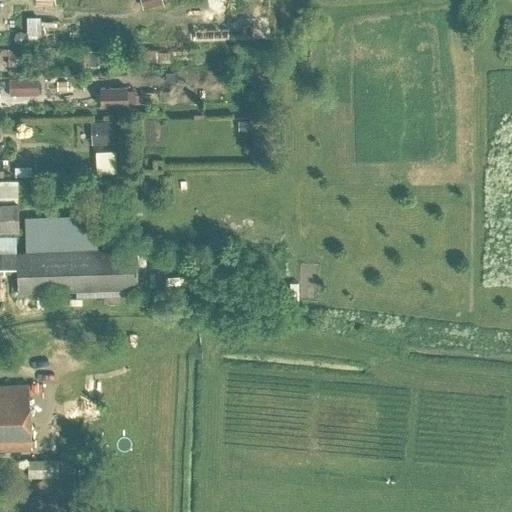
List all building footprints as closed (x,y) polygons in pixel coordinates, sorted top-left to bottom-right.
[(24,38),(55,38),(55,35),(83,35),(83,18),(24,18),(24,38)] [(25,50),(10,51),(10,66),(26,66),(25,50)] [(31,95),(31,78),(11,78),(12,95),(31,95)] [(126,86),(99,87),(100,105),(127,104),(126,86)] [(93,151),(93,169),(109,169),(109,151),(93,151)] [(33,170),(17,170),(17,179),(33,179),(33,170)] [(0,230),(19,230),(17,180),(0,180),(0,230)] [(16,292),(138,288),(136,246),(91,248),(90,216),(23,218),(24,235),(0,235),(0,272),(16,272),(16,292)] [(0,449),(32,448),(29,383),(0,384),(0,449)] [(58,458),(27,458),(28,476),(58,476),(58,458)]
